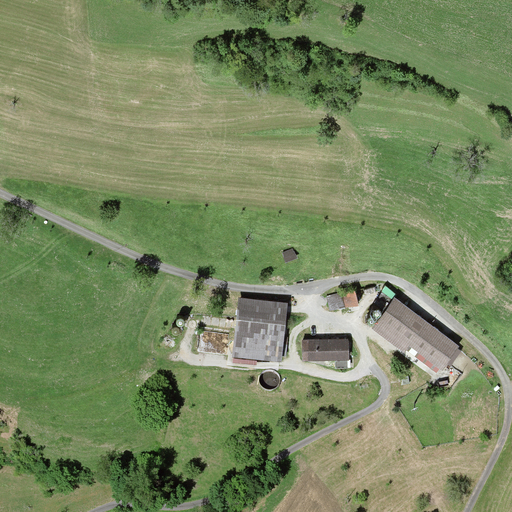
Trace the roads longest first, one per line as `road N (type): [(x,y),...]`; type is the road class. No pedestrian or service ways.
road 1 (track): [(0,193),(211,283),(261,291),(366,275),(394,279),(477,345),(508,393),(499,442),(465,511)]
road 2 (track): [(92,511),(117,502),(206,503),(381,399),(384,386),(354,336),(316,315),(305,289)]
